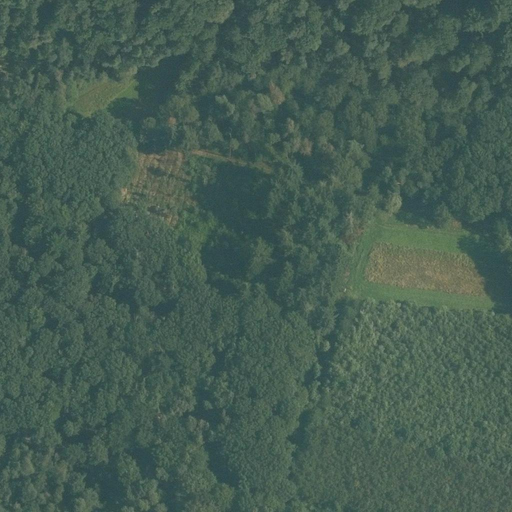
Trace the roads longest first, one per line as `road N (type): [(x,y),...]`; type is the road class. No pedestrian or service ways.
road 1 (track): [(199,0),(186,23),(71,94),(48,122),(28,164),(0,274)]
road 2 (track): [(0,96),(325,193)]
road 3 (unclassified): [(0,437),(302,511)]
road 4 (track): [(20,202),(67,218),(70,267),(87,282),(44,448)]
road 5 (track): [(186,23),(167,108),(140,138)]
